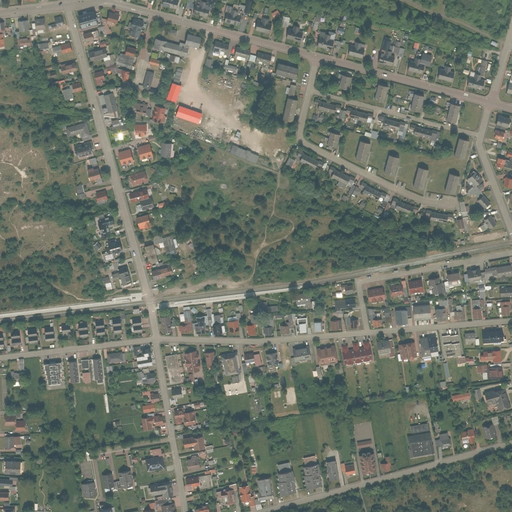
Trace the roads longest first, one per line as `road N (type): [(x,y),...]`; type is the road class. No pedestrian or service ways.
road 1 (residential): [(67,6),(155,339)]
road 2 (residential): [(266,511),(511,443)]
road 3 (residential): [(309,91),(298,135),(304,145),(411,197),(454,208)]
road 4 (residential): [(367,335),(155,339)]
road 5 (residential): [(511,253),(356,283),(367,335)]
road 6 (residential): [(490,104),(317,57)]
road 7 (residential): [(309,91),(480,137)]
road 8 (residential): [(155,339),(183,511)]
road 9 (residential): [(317,57),(152,14)]
road 10 (residential): [(0,359),(155,339)]
road 11 (residential): [(511,321),(367,335)]
